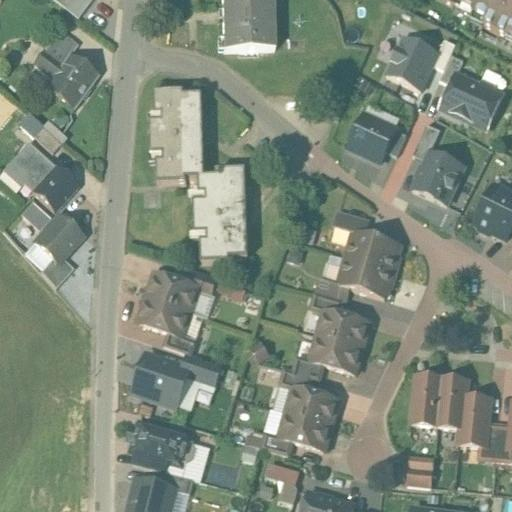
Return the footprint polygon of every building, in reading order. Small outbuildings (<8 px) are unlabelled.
[(50,0),(49,2),(77,23),(92,3),(87,0),(50,0)] [(221,0),(223,55),(274,54),(272,0),(221,0)] [(511,0),(480,0),(478,5),(477,4),(471,17),(485,23),(482,28),(507,41),(510,36),(511,36),(511,0)] [(432,71),(437,60),(404,45),(387,81),(421,96),(432,71)] [(432,71),(444,76),(451,61),(455,51),(444,46),(437,60),(432,71)] [(62,70),(44,56),(33,71),(51,84),(62,70)] [(97,81),(69,60),(62,70),(51,84),(44,95),(72,116),(97,81)] [(440,86),(451,91),(455,82),(463,66),(451,61),(444,76),(440,86)] [(451,91),(441,113),(487,134),(501,102),(493,99),(495,94),(482,88),(480,93),(455,82),(451,91)] [(216,175),(216,181),(204,181),(202,100),(184,100),(183,96),(154,97),(155,119),(149,119),(150,167),(156,167),(157,188),(186,187),(186,183),(198,183),(199,198),(193,198),(194,246),(200,246),(201,267),(230,267),(230,263),(248,262),(245,174),(216,175)] [(364,120),(349,153),(381,167),(386,157),(396,135),(364,120)] [(413,160),(426,167),(430,158),(440,137),(427,130),(413,160)] [(61,149),(42,132),(32,142),(52,159),(61,149)] [(396,135),(386,157),(397,162),(407,140),(396,135)] [(76,192),(27,148),(5,174),(23,190),(25,187),(33,194),(30,197),(53,217),(76,192)] [(413,194),(447,210),(464,174),(430,158),(426,167),(413,194)] [(500,189),(496,191),(494,190),(474,229),(477,230),(478,234),(489,240),(493,238),(506,244),(511,232),(511,197),(511,195),(500,189)] [(369,226),(338,217),(333,232),(353,238),(353,236),(365,240),(369,226)] [(9,232),(26,239),(31,227),(14,220),(9,232)] [(82,243),(58,221),(33,248),(51,265),(57,271),(62,265),(82,243)] [(365,240),(353,236),(353,238),(346,263),(395,277),(399,262),(396,261),(400,250),(365,240)] [(395,277),(346,263),(338,289),(338,290),(350,294),(384,304),(388,292),(390,293),(395,277)] [(57,271),(51,265),(41,277),(55,293),(73,274),(62,265),(57,271)] [(216,285),(189,277),(185,289),(198,294),(198,295),(211,299),(216,285)] [(185,289),(155,279),(146,304),(190,319),(198,295),(198,294),(185,289)] [(338,289),(318,284),(315,298),(341,306),(346,307),(350,294),(338,290),(338,289)] [(341,306),(315,298),(310,313),(324,317),(324,316),(337,320),(341,306)] [(190,319),(146,304),(138,328),(168,339),(182,343),(182,342),(190,319)] [(337,320),(324,316),(324,317),(317,341),(361,354),(368,328),(337,320)] [(182,343),(168,339),(164,352),(187,360),(190,361),(195,347),(182,342),(182,343)] [(361,354),(317,341),(310,365),(310,366),(323,370),(354,379),(361,354)] [(190,361),(187,360),(183,373),(188,375),(186,382),(214,391),(221,372),(190,361)] [(183,373),(147,361),(134,399),(175,413),(186,382),(188,375),(183,373)] [(323,370),(310,366),(310,365),(297,362),(293,377),(292,377),(311,382),(311,383),(319,385),(323,370)] [(311,382),(292,377),(293,377),(284,374),(279,390),(293,394),(293,393),(307,397),(311,383),(311,382)] [(442,384),(416,381),(412,429),(437,431),(442,384)] [(467,386),(442,384),(437,431),(460,434),(461,434),(464,402),(465,402),(467,386)] [(307,397),(293,393),(293,394),(286,418),(330,431),(337,406),(307,397)] [(465,402),(464,402),(461,434),(460,434),(459,450),(480,452),(485,452),(487,428),(489,404),(465,402)] [(330,431),(286,418),(279,442),(279,443),(292,447),(323,456),(330,431)] [(499,430),(487,428),(485,452),(480,452),(479,464),(496,465),(499,430)] [(511,431),(499,430),(496,465),(511,466),(511,455),(509,455),(511,431)] [(188,445),(139,431),(138,432),(135,431),(131,433),(128,444),(130,448),(133,449),(134,457),(169,466),(181,469),(182,467),(187,468),(193,465),(196,454),(192,448),(187,447),(188,445)] [(246,434),(244,448),(261,450),(263,436),(246,434)] [(279,442),(266,438),(261,454),(288,461),(292,447),(279,443),(279,442)] [(169,466),(134,457),(131,469),(158,476),(166,478),(169,466)] [(434,463),(410,461),(409,472),(433,475),(434,463)] [(267,465),(264,478),(295,488),(299,475),(267,465)] [(433,475),(409,472),(408,484),(431,487),(433,475)] [(166,478),(158,476),(155,490),(174,495),(174,496),(189,500),(193,485),(166,478)] [(155,490),(137,485),(130,511),(169,511),(174,496),(174,495),(155,490)] [(292,506),(295,488),(282,486),(279,503),(292,506)] [(353,511),(354,511),(308,498),(304,511),(353,511)]
